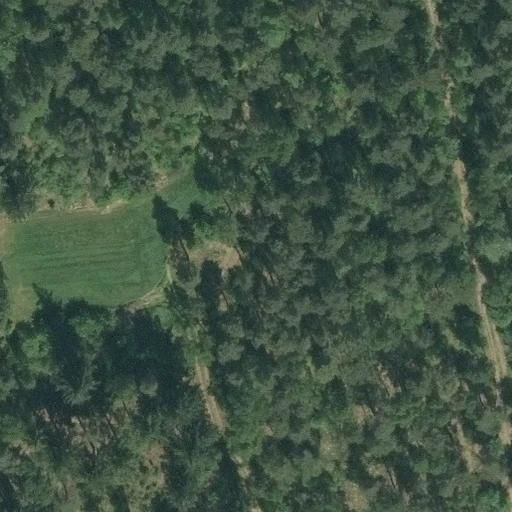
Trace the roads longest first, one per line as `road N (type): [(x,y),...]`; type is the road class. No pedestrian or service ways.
road 1 (track): [(431,0),(511,407)]
road 2 (track): [(246,511),(204,419),(199,347),(160,309),(189,200)]
